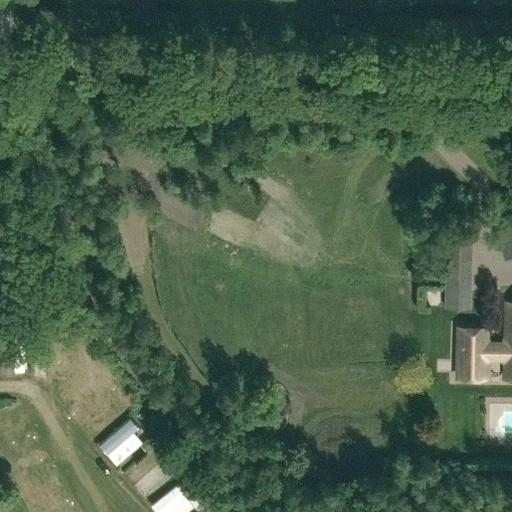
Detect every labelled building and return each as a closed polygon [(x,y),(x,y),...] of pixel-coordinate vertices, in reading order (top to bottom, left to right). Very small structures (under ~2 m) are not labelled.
[(470,306),(471,227),(446,226),(444,306),(470,306)] [(504,378),(511,377),(511,301),(505,302),(505,340),(486,339),(486,356),(486,357),(504,357),(504,378)] [(53,378),(69,378),(70,328),(54,328),(53,378)] [(486,356),(486,339),(486,328),(458,328),(458,378),(486,378),(486,357),(486,356)] [(18,368),(20,329),(5,329),(4,367),(18,368)] [(79,411),(88,422),(114,400),(105,390),(79,411)] [(103,440),(114,453),(145,427),(133,414),(103,440)] [(0,446),(2,451),(35,435),(27,418),(0,431),(0,446)] [(166,478),(180,477),(178,462),(165,463),(166,478)] [(62,472),(45,479),(50,492),(36,498),(41,511),(52,511),(75,503),(62,472)] [(192,492),(201,484),(192,472),(157,497),(168,511),(183,511),(199,501),(192,492)] [(201,511),(219,511),(211,503),(201,511)]
